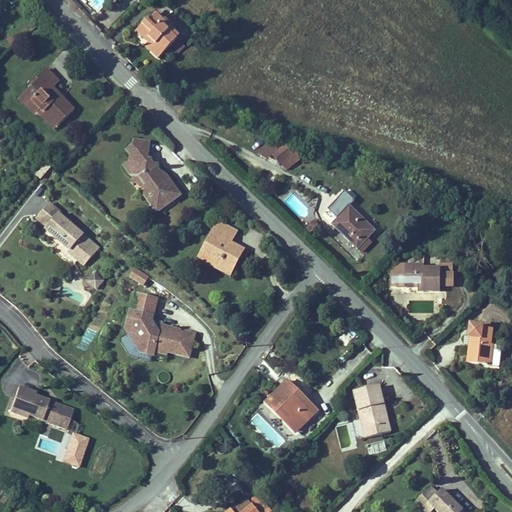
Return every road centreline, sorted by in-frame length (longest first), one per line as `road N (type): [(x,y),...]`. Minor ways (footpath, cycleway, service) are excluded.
road 1 (tertiary): [(321,268),(47,0)]
road 2 (residential): [(321,268),(172,467)]
road 3 (residential): [(172,467),(0,302)]
road 4 (tertiary): [(460,414),(321,268)]
